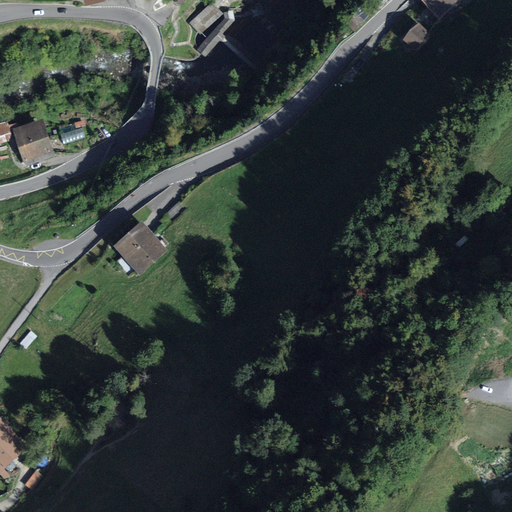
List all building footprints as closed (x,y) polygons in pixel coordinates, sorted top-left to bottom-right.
[(452,0),(427,0),(438,12),(452,0)] [(222,13),(213,3),(192,22),(201,32),(222,13)] [(372,13),(363,4),(352,16),(360,24),(372,13)] [(239,19),(227,8),(204,33),(207,37),(197,48),(205,55),(239,19)] [(429,36),(420,25),(404,38),(413,49),(429,36)] [(52,153),(42,121),(13,129),(10,122),(0,124),(0,142),(17,137),(24,161),(52,153)] [(62,133),(64,141),(86,134),(84,126),(62,133)] [(169,250),(145,224),(117,248),(140,275),(169,250)] [(0,471),(26,448),(0,418),(0,471)]
